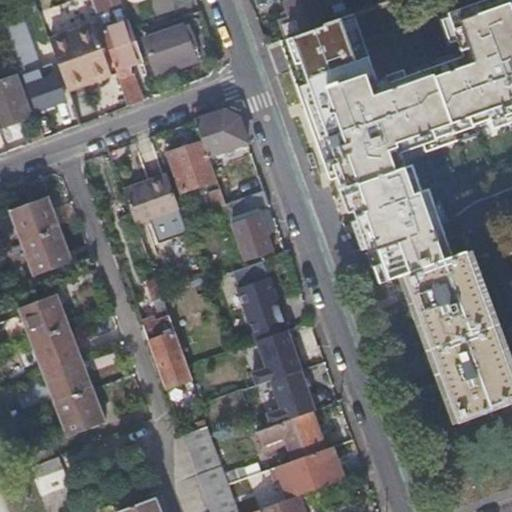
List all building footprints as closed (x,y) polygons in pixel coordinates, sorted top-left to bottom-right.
[(351,12),(323,22),(286,36),(278,39),(321,161),(333,157),(377,280),(465,247),(459,229),(444,235),(426,185),(419,187),(409,161),(404,163),(398,149),(401,144),(406,146),(488,116),(489,120),(511,111),(511,0),(475,0),(446,11),(457,42),(464,39),(468,51),(377,84),(351,12)] [(279,19),(286,36),(323,22),(314,0),(283,0),(289,15),(279,19)] [(11,47),(22,43),(25,42),(16,15),(2,20),(11,47)] [(99,27),(115,74),(128,69),(128,61),(140,57),(126,18),(99,27)] [(47,39),(63,85),(106,69),(91,23),(47,39)] [(143,38),(154,70),(193,57),(189,46),(193,45),(185,23),(143,38)] [(11,47),(12,50),(13,49),(23,77),(33,73),(22,43),(11,47)] [(63,85),(65,89),(108,73),(106,69),(63,85)] [(115,74),(126,104),(141,98),(131,69),(128,69),(115,74)] [(54,73),(26,84),(34,107),(62,96),(54,73)] [(0,79),(0,125),(29,114),(21,93),(14,75),(0,79)] [(223,107),(194,117),(201,138),(206,152),(245,139),(236,113),(223,107)] [(206,152),(201,138),(165,151),(178,189),(214,176),(206,152)] [(182,219),(162,163),(119,180),(132,217),(140,214),(147,233),(182,219)] [(217,217),(227,214),(223,201),(217,185),(207,189),(217,217)] [(228,215),(267,202),(262,187),(223,201),(227,214),(228,215)] [(69,260),(44,196),(7,210),(31,275),(69,260)] [(511,402),(511,381),(479,292),(465,252),(464,252),(403,274),(403,276),(409,291),(457,423),(511,402)] [(260,257),(230,267),(254,337),(268,332),(284,326),(260,257)] [(17,307),(66,436),(103,421),(53,293),(17,307)] [(143,330),(163,384),(187,376),(167,322),(143,330)] [(299,367),(284,326),(268,332),(283,373),(299,367)] [(283,373),(268,332),(254,337),(264,364),(250,369),(254,382),(268,378),(283,373)] [(283,373),(297,413),(309,409),(313,407),(299,367),(283,373)] [(297,413),(283,373),(268,378),(278,406),(264,411),(269,423),(297,413)] [(283,435),(290,458),(322,447),(309,409),(297,413),(269,423),(255,428),(260,444),(283,435)] [(209,511),(236,511),(226,481),(206,424),(180,433),(209,511)] [(46,441),(22,450),(43,506),(71,495),(56,455),(52,456),(46,441)] [(275,463),(287,497),(297,493),(341,477),(329,444),(322,447),(290,458),(275,463)] [(287,497),(243,511),(309,511),(311,509),(313,508),(308,494),(306,495),(302,494),(297,495),(297,493),(287,497)] [(159,511),(154,497),(117,511),(116,511),(159,511)]
